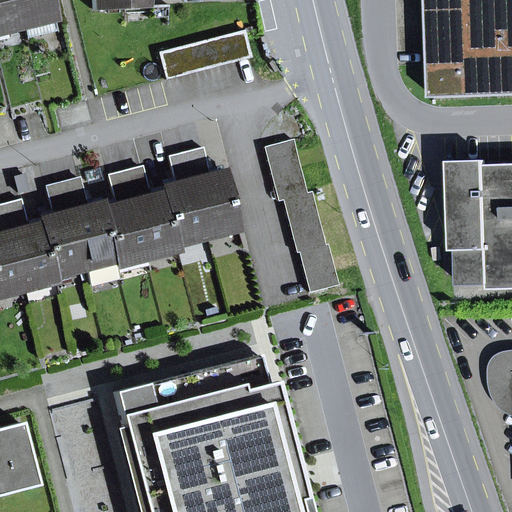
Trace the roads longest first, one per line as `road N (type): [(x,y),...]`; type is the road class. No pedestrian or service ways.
road 1 (primary): [(471,511),(333,82)]
road 2 (residential): [(333,82),(0,168)]
